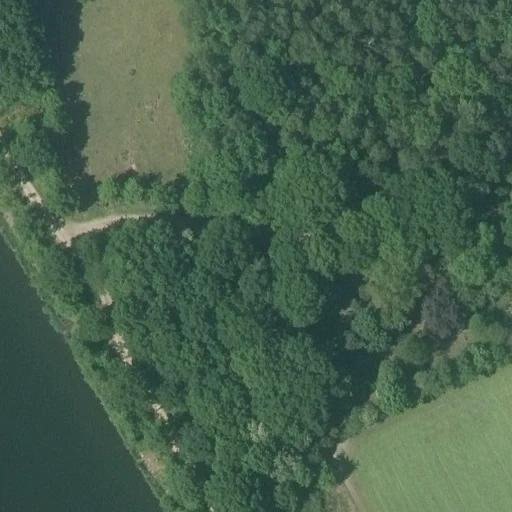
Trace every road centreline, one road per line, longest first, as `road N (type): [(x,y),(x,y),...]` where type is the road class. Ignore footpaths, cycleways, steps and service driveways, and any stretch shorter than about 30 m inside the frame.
road 1 (track): [(56,238),(104,230),(511,241)]
road 2 (track): [(219,511),(56,238)]
